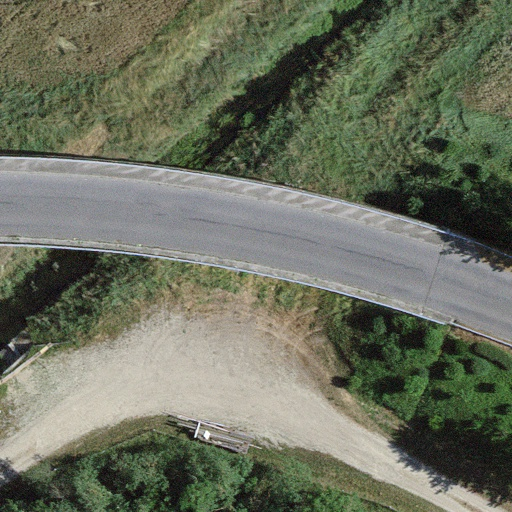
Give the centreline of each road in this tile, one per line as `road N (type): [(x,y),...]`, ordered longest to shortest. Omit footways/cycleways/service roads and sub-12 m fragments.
road 1 (track): [(0,470),(116,396),(182,385),(255,401),(476,511)]
road 2 (tertiary): [(511,305),(434,274),(258,232),(107,209),(0,205)]
